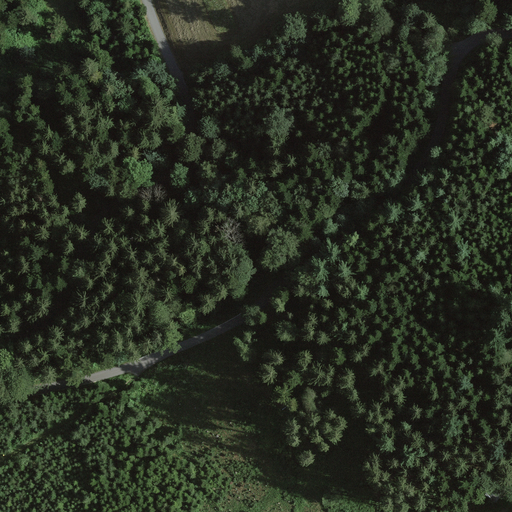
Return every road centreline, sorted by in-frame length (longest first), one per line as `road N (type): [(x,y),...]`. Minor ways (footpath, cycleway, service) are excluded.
road 1 (unclassified): [(0,400),(153,359),(254,309),(408,182),(438,135),(452,62),(473,41),(511,32)]
road 2 (unclassified): [(149,0),(187,106),(184,151),(161,180),(101,215),(49,315),(0,345)]
